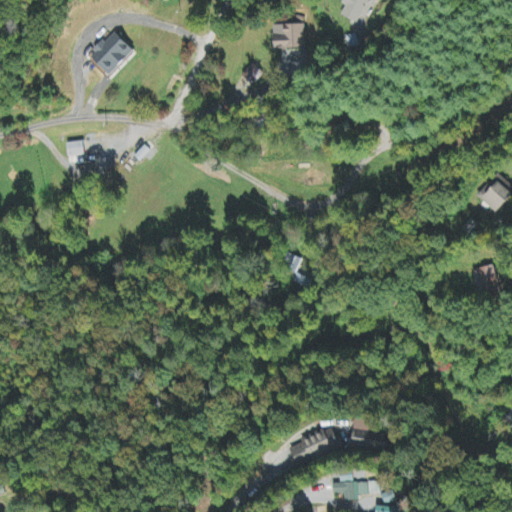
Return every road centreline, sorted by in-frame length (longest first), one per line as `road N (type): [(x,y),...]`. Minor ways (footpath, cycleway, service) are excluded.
road 1 (residential): [(0,148),(170,121),(200,152),(329,162),(511,116),(498,225),(435,263),(385,272),(271,420),(212,464),(1,466)]
road 2 (residential): [(170,121),(235,0)]
